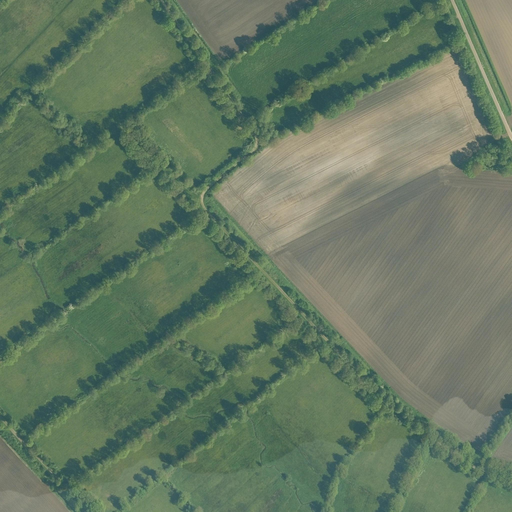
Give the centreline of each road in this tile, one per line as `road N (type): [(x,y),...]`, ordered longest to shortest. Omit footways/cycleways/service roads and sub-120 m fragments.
road 1 (track): [(161,0),(256,134),(253,148),(207,186),(200,204),(374,391),(458,456),(511,479)]
road 2 (unclassified): [(511,137),(452,0)]
road 3 (track): [(87,511),(0,416)]
